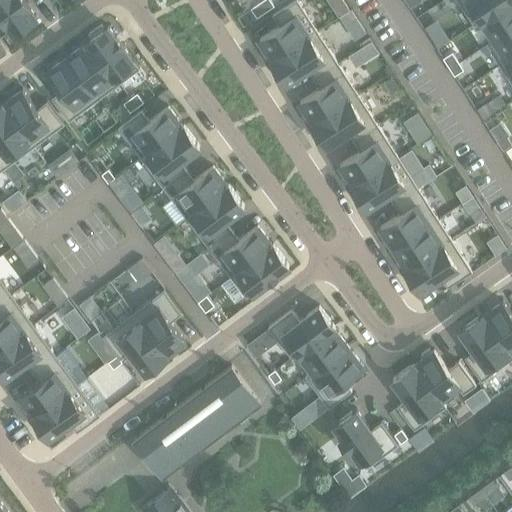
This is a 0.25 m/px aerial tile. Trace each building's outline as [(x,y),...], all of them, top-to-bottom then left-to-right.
[(0,0),(0,18),(2,17),(13,32),(18,28),(20,31),(33,21),(31,18),(36,15),(25,0),(0,0)] [(257,17),(267,9),(261,0),(251,7),(257,17)] [(272,58),(273,59),(318,30),(298,0),(293,0),(273,13),(280,24),(260,37),(273,57),(272,58)] [(271,0),(261,0),(267,9),(269,8),(274,5),(271,0)] [(458,0),(474,24),(509,0),(458,0)] [(511,0),(509,0),(474,24),(478,22),(490,40),(486,42),(487,44),(511,27),(511,0)] [(345,2),(335,8),(340,15),(350,9),(345,2)] [(351,8),(341,15),(347,24),(357,18),(351,8)] [(87,39),(120,82),(140,67),(108,24),(104,27),(102,24),(89,34),(91,37),(87,39)] [(511,27),(487,44),(500,64),(511,55),(511,27)] [(318,30),(273,59),(286,80),(307,67),(314,77),(338,61),(318,30)] [(69,54),(100,97),(120,82),(87,39),(87,40),(87,41),(69,54)] [(372,40),(363,46),(370,55),(378,50),(372,40)] [(450,68),(459,62),(452,51),(443,57),(450,68)] [(70,119),(100,97),(69,54),(49,69),(63,88),(52,96),(70,119)] [(511,55),(500,64),(511,82),(511,55)] [(338,61),(314,77),(320,87),(300,100),(313,120),(312,121),(313,122),(358,92),(338,61)] [(464,69),(459,62),(450,68),(455,75),(464,69)] [(3,101),(2,101),(3,103),(28,136),(34,145),(65,122),(57,112),(47,99),(37,107),(23,88),(3,102),(3,101)] [(130,97),(137,106),(144,101),(137,92),(130,97)] [(358,92),(313,122),(327,143),(348,129),(354,139),(378,124),(358,92)] [(137,106),(130,97),(123,102),(130,111),(137,106)] [(489,100),(477,108),(484,118),(495,110),(489,100)] [(2,101),(0,102),(0,162),(4,167),(34,145),(28,136),(3,103),(2,101)] [(119,126),(142,157),(185,124),(184,123),(183,124),(169,105),(150,119),(142,109),(119,126)] [(418,113),(413,116),(427,136),(431,133),(418,113)] [(185,124),(142,157),(164,186),(187,169),(180,160),(200,145),(185,124)] [(378,124),(354,139),(360,150),(341,162),(354,182),(353,183),(353,184),(399,155),(378,124)] [(511,142),(507,135),(498,141),(503,149),(511,143),(511,142)] [(399,155),(353,184),(367,205),(388,192),(394,202),(419,186),(411,175),(399,155)] [(424,166),(411,175),(419,186),(436,174),(429,163),(424,166)] [(187,169),(164,186),(187,216),(229,184),(229,183),(228,184),(213,164),(194,179),(187,169)] [(115,177),(108,182),(131,212),(144,201),(129,181),(136,175),(129,166),(115,177)] [(115,177),(109,168),(102,173),(108,182),(115,177)] [(466,183),(456,190),(463,201),(473,195),(466,183)] [(229,184),(187,216),(209,246),(232,229),(225,219),(245,204),(229,184)] [(401,212),(381,225),(394,246),(439,217),(419,186),(394,202),(401,212)] [(473,195),(463,202),(468,209),(478,202),(473,195)] [(0,225),(9,218),(6,215),(1,207),(0,207),(0,225)] [(396,249),(393,250),(398,258),(401,257),(407,265),(406,266),(406,267),(452,238),(439,217),(394,246),(396,249)] [(232,229),(209,246),(231,276),(274,243),(274,242),(273,243),(258,224),(239,238),(232,229)] [(20,255),(31,247),(24,238),(13,245),(20,255)] [(452,238),(406,267),(420,288),(441,275),(448,286),(473,270),(452,238)] [(274,243),(231,276),(246,296),(289,263),(274,243)] [(178,252),(167,260),(175,270),(186,262),(178,252)] [(0,276),(0,303),(13,294),(0,276)] [(164,288),(133,312),(165,355),(167,353),(166,352),(186,338),(171,319),(182,311),(164,288)] [(63,290),(53,297),(58,305),(68,297),(63,290)] [(0,349),(35,324),(13,294),(0,303),(0,349)] [(207,294),(198,301),(206,311),(215,304),(207,294)] [(92,295),(80,303),(90,317),(102,308),(92,295)] [(483,312),(482,313),(511,355),(511,353),(508,348),(511,345),(511,311),(503,299),(483,313),(483,312)] [(292,308),(269,326),(291,356),(335,324),(320,304),(300,319),(292,308)] [(133,312),(103,334),(109,342),(117,352),(117,354),(120,357),(131,349),(146,369),(165,355),(133,312)] [(511,355),(482,313),(461,328),(476,348),(465,356),(482,379),(511,357),(511,355)] [(35,324),(0,349),(0,367),(5,375),(10,372),(25,360),(33,371),(57,354),(35,324)] [(335,324),(291,356),(292,358),(296,355),(309,372),(305,375),(306,375),(348,344),(335,326),(336,325),(335,324)] [(109,342),(98,351),(105,361),(117,352),(109,342)] [(348,344),(306,375),(329,406),(353,389),(345,378),(364,364),(348,344)] [(414,361),(413,362),(445,406),(447,405),(444,401),(461,389),(464,392),(476,383),(459,359),(449,367),(435,348),(431,350),(429,348),(422,354),(424,356),(415,362),(414,361)] [(24,391),(20,394),(35,413),(34,414),(35,416),(79,384),(57,354),(33,371),(40,380),(24,391)] [(117,354),(108,361),(114,367),(122,361),(120,357),(117,354)] [(413,362),(393,377),(408,397),(397,405),(415,428),(445,406),(413,362)] [(163,476),(261,402),(232,364),(134,438),(138,444),(163,476)] [(276,369),(269,374),(275,383),(282,378),(276,369)] [(79,384),(35,416),(49,435),(69,420),(73,426),(77,431),(78,430),(101,414),(79,384)] [(483,386),(474,392),(481,402),(482,403),(491,397),(490,396),(483,386)] [(356,407),(335,422),(343,434),(340,437),(348,449),(352,446),(366,466),(399,443),(382,420),(371,427),(356,407)] [(299,410),(292,416),(300,428),(308,422),(299,410)] [(402,427),(395,432),(401,442),(408,436),(402,427)] [(417,431),(409,437),(417,448),(418,449),(426,444),(425,442),(417,431)] [(333,475),(343,488),(349,496),(366,484),(359,474),(353,479),(344,467),(333,475)] [(499,486),(493,478),(481,487),(487,495),(499,486)] [(190,511),(171,486),(143,506),(147,511),(190,511)] [(469,496),(474,504),(487,495),(481,487),(469,496)] [(0,511),(9,511),(0,499),(0,511)]
